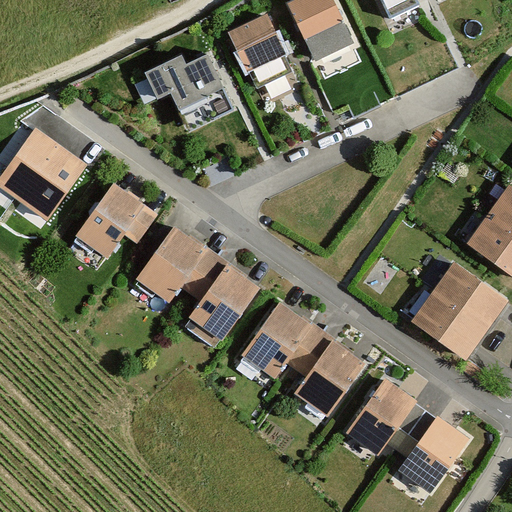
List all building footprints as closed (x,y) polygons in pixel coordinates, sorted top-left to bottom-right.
[(329,0),(304,0),(294,4),(317,58),(348,45),(329,0)] [(415,0),(380,0),(389,18),(417,5),(415,0)] [(265,16),(226,31),(242,71),(281,56),(265,16)] [(182,55),(145,72),(157,100),(171,94),(187,129),(233,108),(209,54),(186,65),(182,55)] [(86,170),(34,133),(0,179),(0,183),(49,219),(86,170)] [(154,215),(111,185),(73,242),(102,261),(122,231),(136,241),(154,215)] [(511,194),(505,189),(468,246),(511,280),(511,194)] [(261,291),(169,227),(133,280),(167,303),(178,288),(197,302),(185,319),(223,345),(261,291)] [(451,265),(411,321),(466,362),(505,307),(451,265)] [(361,361),(275,303),(237,358),(273,381),(284,364),(301,375),(289,394),(324,417),(361,361)] [(414,401),(383,379),(345,432),(376,454),(414,401)] [(469,442),(434,418),(398,471),(433,495),(469,442)]
